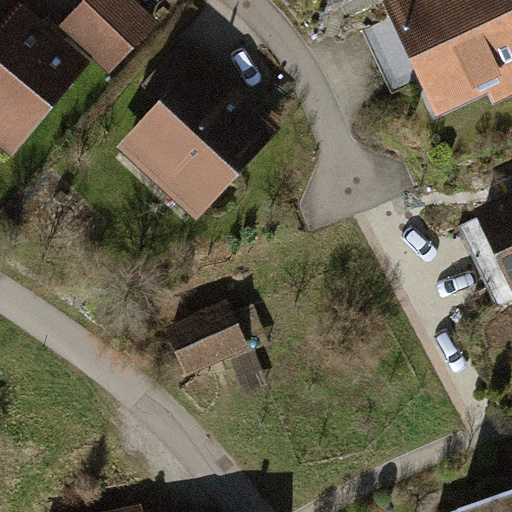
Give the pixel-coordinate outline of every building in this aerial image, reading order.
[(0,0),(0,124),(12,134),(80,50),(17,0),(0,0)] [(87,0),(66,24),(112,65),(155,15),(137,0),(87,0)] [(511,96),(511,0),(389,0),(385,2),(439,118),(490,95),(495,105),(511,96)] [(121,137),(191,203),(278,112),(207,45),(121,137)] [(511,193),(475,211),(511,289),(511,193)] [(232,288),(164,317),(183,362),(252,333),(232,288)] [(511,511),(511,491),(457,511),(456,511),(511,511)]
